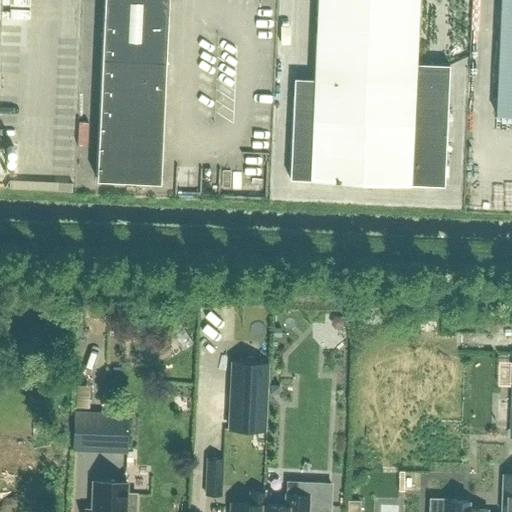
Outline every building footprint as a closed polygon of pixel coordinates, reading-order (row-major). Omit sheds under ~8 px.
[(4,0),(5,11),(30,10),(29,0),(4,0)] [(103,0),(101,58),(95,179),(159,182),(167,0),(103,0)] [(317,0),(313,98),(293,97),(289,178),(443,185),(448,64),(415,63),(417,0),(317,0)] [(511,0),(500,0),(495,115),(511,115),(511,0)] [(80,116),(81,149),(91,149),(90,115),(80,116)] [(304,326),(302,374),(330,375),(332,327),(304,326)] [(263,430),(266,362),(232,361),(229,428),(263,430)] [(74,414),(73,426),(87,427),(88,415),(74,414)] [(101,415),(99,448),(126,449),(127,417),(101,415)] [(126,457),(115,456),(115,468),(125,469),(126,457)] [(206,476),(221,477),(222,458),(206,457),(206,476)] [(501,511),(485,511),(486,510),(466,509),(467,501),(430,499),(429,511),(511,511),(511,474),(503,475),(501,511)] [(125,482),(93,481),(92,511),(88,511),(134,511),(135,493),(125,493),(125,482)] [(0,508),(16,511),(18,493),(0,491),(0,508)] [(261,511),(262,504),(263,492),(250,491),(249,503),(231,502),(230,511),(261,511)] [(262,504),(261,511),(306,511),(308,500),(308,494),(285,493),(284,505),(262,504)]
